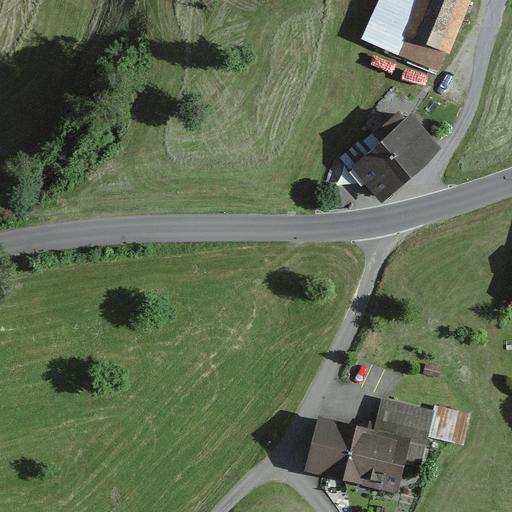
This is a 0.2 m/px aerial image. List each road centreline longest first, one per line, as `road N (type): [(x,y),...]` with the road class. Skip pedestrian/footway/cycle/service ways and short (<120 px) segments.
road 1 (tertiary): [(0,251),(113,228),(395,221),(511,181)]
road 2 (track): [(221,511),(232,494),(283,457),(395,221)]
